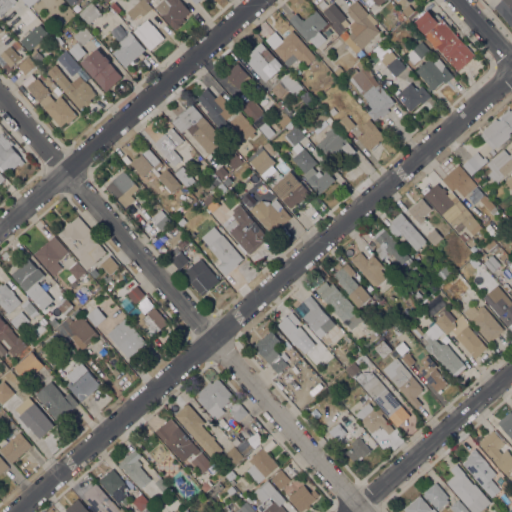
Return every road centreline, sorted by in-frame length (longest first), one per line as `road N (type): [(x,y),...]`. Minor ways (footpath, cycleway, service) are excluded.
road 1 (residential): [(511,73),(15,511)]
road 2 (residential): [(360,511),(0,96)]
road 3 (residential): [(260,0),(0,228)]
road 4 (residential): [(511,371),(352,511)]
